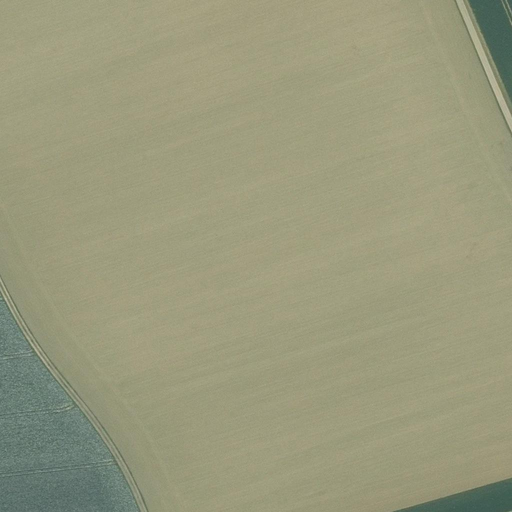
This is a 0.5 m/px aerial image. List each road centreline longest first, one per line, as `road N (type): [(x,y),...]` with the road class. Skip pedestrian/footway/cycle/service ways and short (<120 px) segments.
road 1 (track): [(136,511),(113,456),(35,359),(0,283)]
road 2 (unclassified): [(458,0),(511,121)]
